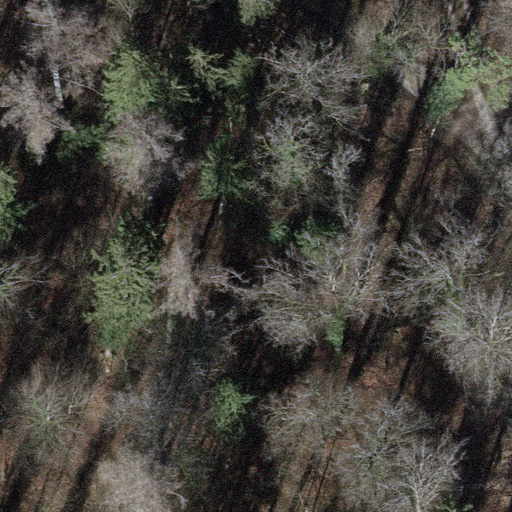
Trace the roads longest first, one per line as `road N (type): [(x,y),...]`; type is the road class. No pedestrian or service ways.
road 1 (track): [(496,154),(299,0)]
road 2 (track): [(468,0),(496,154)]
